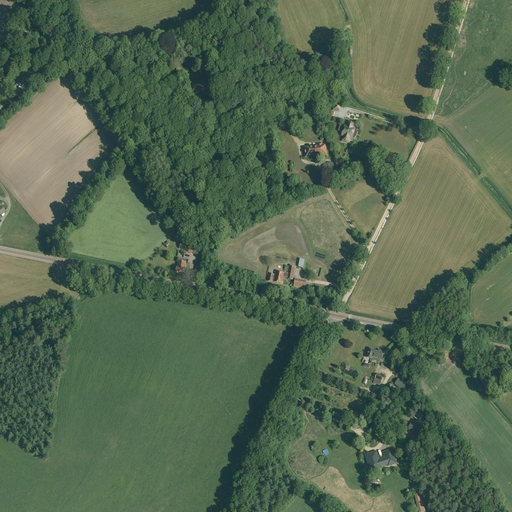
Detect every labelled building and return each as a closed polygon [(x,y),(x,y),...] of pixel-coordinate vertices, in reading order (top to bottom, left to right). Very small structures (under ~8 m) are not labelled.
[(25,63),(34,69),(43,53),(34,48),(25,63)] [(0,63),(0,64),(13,72),(17,66),(21,60),(7,52),(4,58),(0,63)] [(29,75),(38,79),(40,74),(31,69),(29,75)] [(11,90),(19,98),(24,94),(15,85),(11,90)] [(332,111),(340,113),(342,106),(334,103),(332,111)] [(324,116),(329,117),(330,116),(333,117),(335,113),(331,112),(331,110),(326,108),(324,116)] [(286,125),(288,131),(303,124),(301,118),(286,125)] [(342,141),(349,143),(350,140),(349,140),(350,135),(353,136),(355,129),(354,128),(355,123),(348,121),(347,126),(345,125),(342,136),(344,136),(342,141)] [(304,148),(305,158),(327,155),(325,144),(322,144),(322,143),(317,144),(317,146),(304,148)] [(188,246),(182,243),(180,248),(192,254),(192,253),(194,249),(195,245),(189,243),(188,246)] [(186,262),(184,261),(184,259),(179,258),(179,262),(178,261),(177,271),(179,272),(181,273),(182,272),(185,272),(186,262)] [(274,282),(283,284),(284,277),(287,278),(287,279),(293,280),(294,275),(295,267),(289,266),(288,274),(285,273),(276,271),(275,275),(269,274),(268,281),(273,282),(274,282)] [(372,359),(379,362),(380,359),(382,359),(384,352),(380,350),(379,352),(369,349),(367,358),(372,360),(372,359)] [(373,383),(380,385),(382,380),(383,376),(377,373),(375,378),(373,383)] [(401,389),(403,390),(407,384),(406,383),(399,378),(395,385),(401,389)] [(398,396),(401,398),(402,397),(401,396),(403,394),(396,390),(393,395),(397,398),(398,396)] [(406,398),(414,405),(415,404),(415,402),(415,400),(415,399),(409,394),(406,398)] [(412,416),(420,422),(424,416),(421,414),(422,412),(420,411),(418,413),(416,411),(412,416)] [(408,427),(417,435),(422,430),(412,422),(408,427)] [(403,433),(415,442),(417,439),(413,436),(414,435),(407,429),(404,427),(401,430),(404,433),(403,433)] [(365,455),(371,473),(383,469),(382,467),(387,465),(388,467),(397,464),(392,449),(383,452),(384,457),(379,458),(376,451),(365,455)] [(414,495),(418,511),(420,511),(425,511),(421,493),(414,495)]
